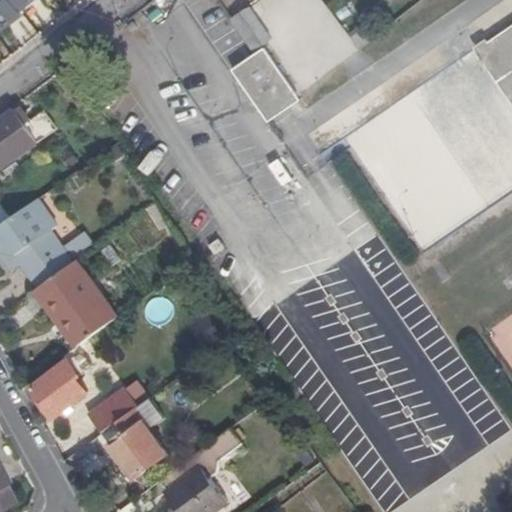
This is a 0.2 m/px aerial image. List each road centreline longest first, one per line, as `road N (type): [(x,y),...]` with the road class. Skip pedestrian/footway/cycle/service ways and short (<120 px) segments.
road 1 (residential): [(110,0),(0,86)]
road 2 (residential): [(58,511),(56,493),(0,386)]
